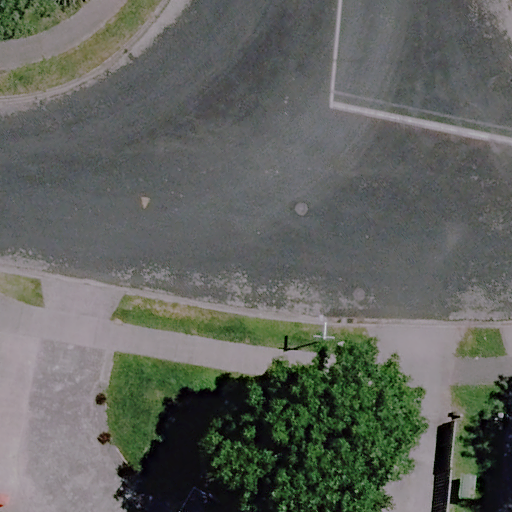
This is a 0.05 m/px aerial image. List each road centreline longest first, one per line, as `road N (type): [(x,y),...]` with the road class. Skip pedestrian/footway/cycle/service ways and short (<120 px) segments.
road 1 (residential): [(0,181),(318,223)]
road 2 (residential): [(318,223),(339,0)]
road 3 (residential): [(318,223),(511,242)]
